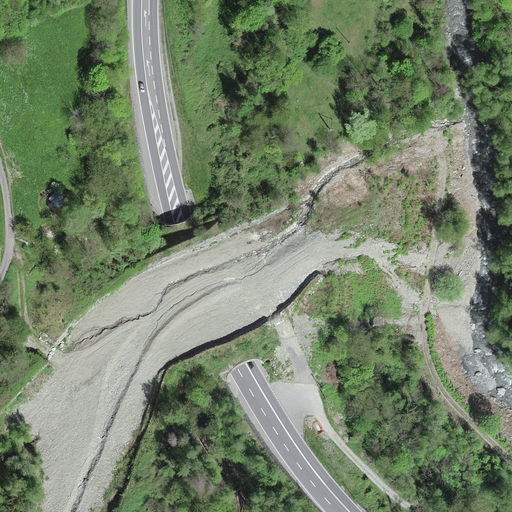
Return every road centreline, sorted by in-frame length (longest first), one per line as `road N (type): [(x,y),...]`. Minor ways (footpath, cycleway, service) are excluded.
road 1 (primary): [(145,0),(169,184),(199,281),(278,428),(344,511)]
road 2 (track): [(511,458),(439,382),(424,347),(423,318)]
